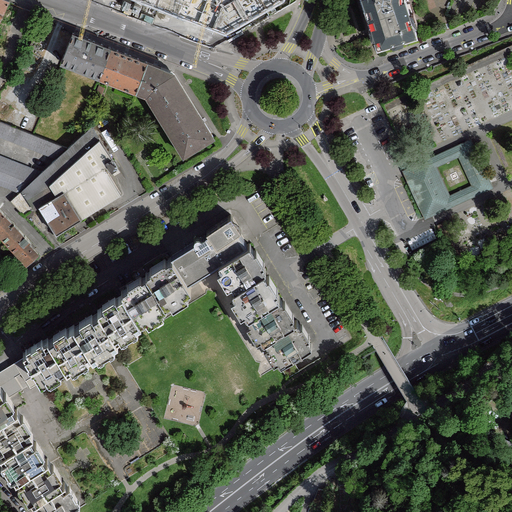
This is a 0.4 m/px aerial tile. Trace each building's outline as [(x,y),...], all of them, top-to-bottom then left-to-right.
[(0,0),(0,19),(9,1),(7,0),(0,0)] [(286,0),(285,0),(152,0),(199,18),(230,31),(286,0)] [(363,0),(369,16),(408,3),(406,0),(363,0)] [(417,34),(408,3),(369,16),(371,25),(369,27),(372,36),(375,37),(376,41),(379,40),(381,45),(417,34)] [(62,61),(100,76),(110,48),(73,33),(62,61)] [(100,76),(137,90),(148,62),(110,48),(100,76)] [(202,124),(171,75),(158,83),(156,82),(161,67),(148,62),(137,90),(146,94),(184,155),(214,137),(205,122),(202,124)] [(167,69),(161,67),(156,82),(158,83),(171,75),(167,69)] [(392,114),(408,105),(402,94),(386,103),(392,114)] [(0,136),(57,159),(69,148),(66,147),(33,134),(0,120),(0,136)] [(40,206),(57,233),(122,193),(105,166),(109,163),(106,159),(111,156),(93,126),(69,148),(57,159),(43,172),(20,193),(11,201),(25,215),(40,206)] [(474,140),(435,157),(439,167),(460,158),(479,150),(474,140)] [(412,167),(403,171),(426,220),(435,216),(496,189),(479,150),(460,158),(473,186),(451,195),(439,167),(435,157),(412,167)] [(0,185),(20,193),(43,172),(0,155),(0,185)] [(106,159),(109,163),(112,168),(117,165),(111,156),(106,159)] [(0,234),(2,237),(12,227),(10,225),(13,222),(0,208),(0,234)] [(171,255),(172,257),(188,282),(219,262),(248,244),(240,231),(242,230),(231,214),(207,231),(208,233),(205,235),(208,239),(197,245),(195,241),(171,255)] [(15,225),(12,227),(2,237),(17,252),(19,251),(29,262),(39,254),(34,249),(36,247),(15,225)] [(250,243),(248,244),(219,262),(235,288),(264,270),(266,269),(250,243)] [(146,273),(148,275),(165,303),(192,288),(188,282),(172,257),(146,273)] [(280,296),(264,270),(235,288),(233,289),(249,316),(280,296)] [(122,291),(123,293),(140,322),(167,306),(165,303),(148,275),(122,291)] [(98,309),(99,310),(117,339),(141,324),(140,322),(123,293),(98,309)] [(295,321),(280,296),(249,316),(264,340),(266,339),(295,321)] [(99,310),(75,325),(92,354),(94,356),(118,341),(117,339),(99,310)] [(297,319),(295,321),(266,339),(281,364),(313,344),(297,319)] [(74,324),(49,338),(66,367),(68,369),(92,354),(75,325),(74,324)] [(48,337),(23,353),(25,355),(36,374),(42,382),(66,367),(49,338),(48,337)] [(0,371),(0,385),(1,385),(16,376),(21,373),(25,380),(36,374),(25,355),(0,371)] [(16,376),(1,385),(9,397),(23,389),(16,376)] [(0,419),(16,409),(9,397),(1,385),(0,385),(0,419)] [(0,446),(3,451),(31,434),(33,433),(18,408),(16,409),(0,419),(0,446)] [(18,476),(46,458),(31,434),(3,451),(1,453),(16,477),(18,476)] [(511,441),(502,437),(496,451),(511,457),(511,441)] [(35,500),(64,482),(48,457),(46,458),(18,476),(33,500),(35,500)] [(42,511),(69,511),(81,505),(65,481),(64,482),(35,500),(42,511)] [(319,488),(313,502),(321,505),(326,491),(319,488)]
